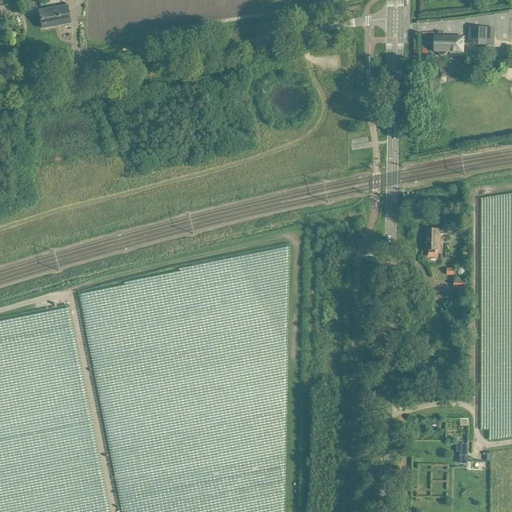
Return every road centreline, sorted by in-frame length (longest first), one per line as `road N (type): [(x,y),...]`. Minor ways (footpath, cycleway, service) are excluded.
road 1 (tertiary): [(384,511),(396,18)]
road 2 (unclassified): [(0,88),(396,18)]
road 3 (unknown): [(386,414),(462,410),(477,436),(511,435)]
